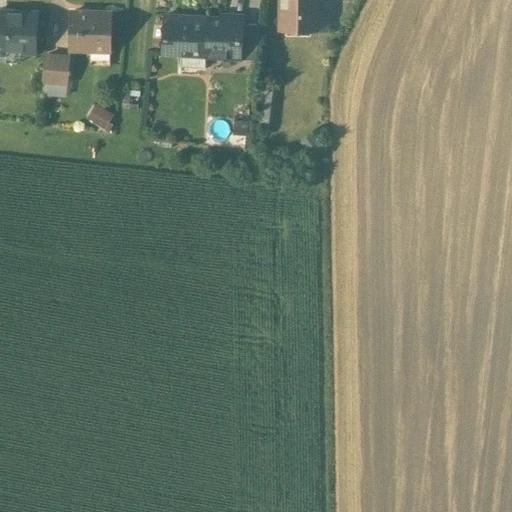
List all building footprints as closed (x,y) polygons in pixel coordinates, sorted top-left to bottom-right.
[(316,0),(279,0),(280,33),(316,33),(316,0)] [(35,13),(0,11),(0,50),(34,52),(35,13)] [(110,13),(69,12),(68,49),(109,50),(110,13)] [(220,18),(206,17),(205,55),(238,56),(239,56),(240,22),(241,14),(220,14),(220,18)] [(188,22),(165,21),(165,15),(164,15),(162,53),(205,55),(206,17),(188,16),(188,22)] [(258,23),(240,22),(239,56),(238,56),(238,58),(254,59),(258,23)] [(68,57),(43,55),(41,81),(66,83),(68,57)] [(95,102),(86,118),(104,128),(113,112),(95,102)]
